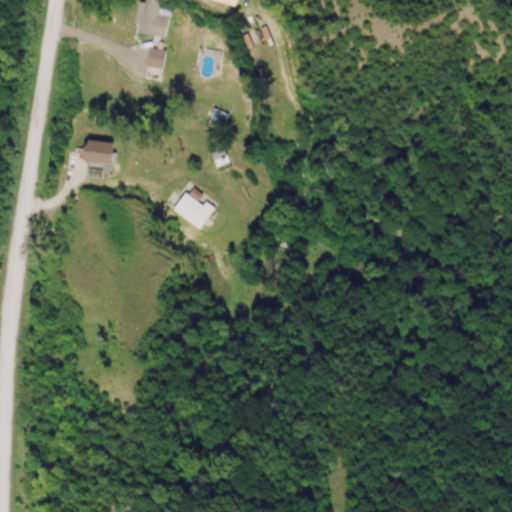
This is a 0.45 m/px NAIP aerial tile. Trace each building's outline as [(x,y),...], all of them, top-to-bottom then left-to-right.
[(166,38),(170,19),(159,16),(162,0),(143,0),(137,32),(166,38)] [(164,70),(167,52),(152,49),(149,67),(164,70)] [(230,115),(201,103),(194,119),(224,131),(230,115)] [(117,144),(90,140),(86,163),(114,167),(117,144)] [(229,165),(226,149),(213,151),(216,168),(229,165)]
